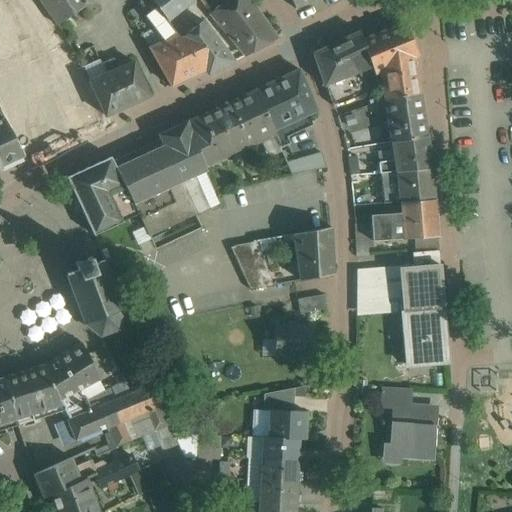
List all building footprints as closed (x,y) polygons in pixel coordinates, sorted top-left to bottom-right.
[(38,0),(56,25),(89,3),(87,0),(38,0)] [(150,0),(156,7),(166,21),(174,15),(192,0),(150,0)] [(247,0),(230,0),(226,3),(223,0),(219,0),(206,9),(245,56),(276,39),(247,0)] [(289,0),(294,9),(310,0),(289,0)] [(22,2),(3,13),(18,37),(38,26),(22,2)] [(166,21),(156,7),(145,16),(154,28),(141,36),(170,87),(204,71),(166,21)] [(174,15),(166,21),(180,39),(192,30),(189,26),(185,29),(174,15)] [(233,62),(203,22),(192,30),(180,39),(204,71),(207,76),(233,62)] [(363,40),(361,41),(371,67),(374,74),(385,70),(389,98),(419,94),(414,58),(418,56),(404,23),(363,40)] [(38,26),(18,37),(42,75),(48,71),(60,63),(59,62),(38,29),(40,28),(38,26)] [(359,32),(313,54),(324,86),(325,85),(332,106),(366,93),(357,72),(371,67),(361,41),(363,40),(359,32)] [(60,63),(48,71),(54,81),(71,72),(62,60),(59,62),(60,63)] [(132,62),(88,81),(105,116),(148,97),(132,62)] [(29,72),(18,66),(15,74),(35,84),(39,90),(42,88),(37,79),(29,72)] [(297,70),(255,90),(274,135),(279,147),(288,144),(288,143),(285,137),(311,125),(308,113),(314,110),(297,70)] [(99,121),(71,72),(54,81),(42,88),(39,90),(45,101),(66,136),(99,121)] [(39,90),(9,106),(15,115),(45,101),(39,90)] [(255,90),(186,122),(204,166),(246,147),(246,148),(274,135),(255,90)] [(419,94),(389,98),(396,139),(426,132),(419,94)] [(66,136),(45,101),(15,115),(25,131),(13,137),(23,156),(66,136)] [(0,112),(0,166),(23,156),(13,137),(0,112)] [(141,156),(139,153),(128,158),(129,162),(115,168),(110,157),(66,178),(73,193),(70,195),(76,206),(79,205),(93,236),(138,215),(148,237),(209,209),(194,176),(206,171),(204,166),(186,122),(157,135),(162,147),(141,156)] [(426,132),(396,139),(396,159),(378,162),(379,173),(396,172),(432,169),(426,132)] [(320,154),(286,164),(291,174),(325,168),(320,154)] [(432,169),(396,172),(399,203),(401,203),(434,200),(432,169)] [(434,200),(401,203),(402,221),(403,239),(414,239),(437,237),(434,200)] [(402,221),(371,223),(372,241),(403,239),(402,221)] [(330,227),(292,234),(300,281),(333,275),(330,227)] [(280,237),(255,242),(264,266),(284,263),(280,237)] [(437,237),(414,239),(415,253),(438,251),(437,237)] [(264,266),(255,242),(240,245),(235,246),(230,248),(249,290),(272,286),(264,266)] [(415,253),(412,253),(413,268),(439,266),(438,251),(415,253)] [(65,273),(84,323),(100,336),(116,330),(120,323),(121,311),(117,299),(104,260),(93,264),(91,256),(74,263),(77,271),(65,273)] [(413,268),(399,269),(403,310),(443,307),(439,266),(413,268)] [(399,269),(360,272),(363,315),(401,311),(401,310),(403,310),(399,269)] [(121,311),(120,323),(140,316),(133,293),(117,299),(121,311)] [(324,295),(297,300),(300,315),(326,310),(324,295)] [(403,310),(401,310),(401,311),(401,312),(405,312),(408,340),(403,341),(405,364),(429,362),(429,358),(445,357),(446,361),(447,361),(443,307),(403,310)] [(314,327),(274,326),(273,357),(294,357),(294,362),(313,362),(314,327)] [(80,342),(42,365),(57,398),(68,419),(65,421),(75,441),(107,428),(103,421),(97,407),(98,406),(97,402),(88,406),(84,397),(81,399),(78,390),(100,378),(80,342)] [(18,425),(62,411),(57,398),(42,365),(3,377),(18,425)] [(498,374),(480,375),(480,393),(498,392),(498,374)] [(0,429),(8,427),(18,425),(3,377),(0,378),(0,429)] [(98,406),(97,407),(103,421),(107,428),(122,422),(146,412),(161,406),(154,384),(98,406)] [(409,391),(383,389),(382,406),(393,407),(391,445),(400,456),(434,458),(437,408),(408,407),(409,391)] [(161,406),(146,412),(148,417),(131,424),(136,438),(154,431),(168,425),(161,406)] [(306,412),(269,411),(267,438),(299,440),(305,440),(306,412)] [(122,422),(107,428),(108,432),(104,434),(111,450),(116,447),(130,441),(122,422)] [(168,425),(154,431),(162,450),(178,444),(173,433),(169,424),(168,425)] [(197,434),(173,433),(178,444),(183,455),(195,456),(197,434)] [(208,435),(197,434),(195,456),(207,457),(208,435)] [(221,436),(208,435),(207,457),(219,458),(221,436)] [(267,438),(261,438),(260,459),(298,461),(299,440),(267,438)] [(130,455),(105,467),(103,463),(101,463),(96,465),(94,469),(92,470),(88,461),(74,467),(71,458),(33,475),(43,498),(49,495),(86,479),(95,475),(101,488),(128,475),(137,471),(130,455)] [(298,461),(260,459),(259,481),(297,482),(298,461)] [(137,471),(128,475),(138,496),(147,492),(167,482),(157,461),(137,471)] [(86,479),(49,495),(55,511),(99,511),(86,479)] [(297,482),(259,481),(258,502),(296,504),(297,482)] [(180,511),(167,482),(147,492),(156,511),(180,511)] [(325,483),(308,483),(308,495),(325,496),(325,483)] [(393,492),(373,490),(372,501),(393,502),(393,492)] [(258,507),(249,506),(248,511),(295,511),(296,504),(258,502),(258,507)] [(324,511),(325,503),(308,504),(308,511),(324,511)]
